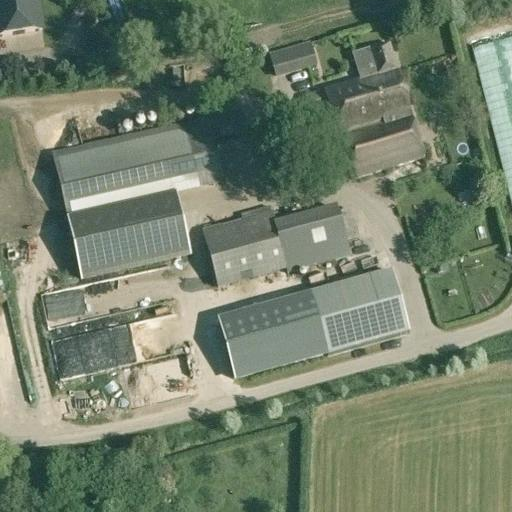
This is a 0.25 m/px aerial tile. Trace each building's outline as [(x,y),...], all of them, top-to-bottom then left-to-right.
[(0,0),(0,36),(42,30),(36,0),(0,0)] [(351,173),(360,178),(422,159),(388,46),(354,56),(361,81),(304,98),(309,115),(331,108),(351,173)] [(279,51),(279,69),(320,67),(319,49),(279,51)] [(52,156),(80,280),(189,255),(176,196),(223,185),(213,140),(245,133),(240,114),(52,156)] [(273,224),(283,269),(285,276),(335,263),(351,259),(339,213),(337,207),(273,224)] [(270,213),(203,233),(220,288),(283,269),(273,224),(270,213)] [(310,296),(328,357),(409,335),(392,273),(310,296)] [(51,294),(57,328),(187,305),(182,275),(64,295),(64,292),(51,294)] [(0,282),(0,410),(1,418),(35,412),(28,375),(24,375),(7,282),(0,282)] [(76,338),(70,339),(76,377),(96,374),(92,349),(78,351),(76,338)]
